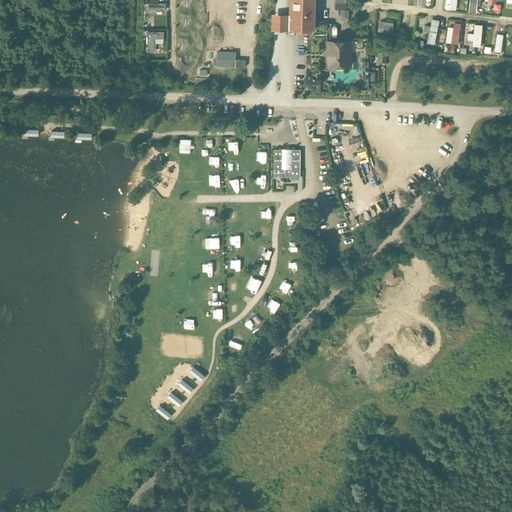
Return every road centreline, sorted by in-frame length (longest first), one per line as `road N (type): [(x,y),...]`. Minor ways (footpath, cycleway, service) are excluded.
road 1 (unclassified): [(468,110),(462,146),(445,174),(115,511)]
road 2 (unclassified): [(0,89),(468,110)]
